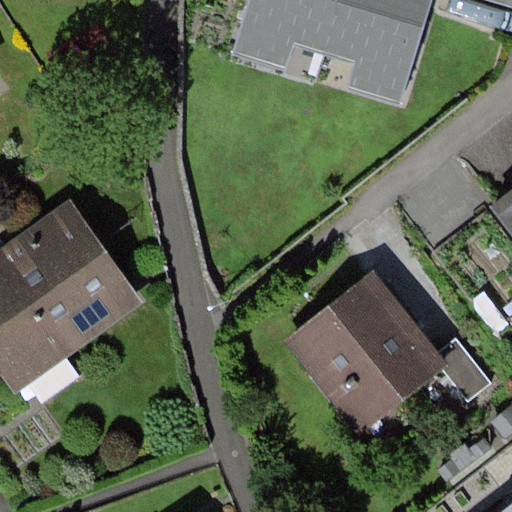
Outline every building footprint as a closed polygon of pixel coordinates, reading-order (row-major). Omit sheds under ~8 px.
[(248,0),(232,55),(286,71),(294,46),(325,56),(341,0),(248,0)] [(341,0),(325,56),(353,65),(345,90),(401,107),(432,0),(341,0)] [(511,0),(475,0),(511,11),(511,0)] [(511,190),(493,205),(511,229),(511,190)] [(0,344),(24,377),(125,304),(63,218),(0,263),(0,344)] [(362,440),(440,372),(364,287),(287,355),(362,440)]
